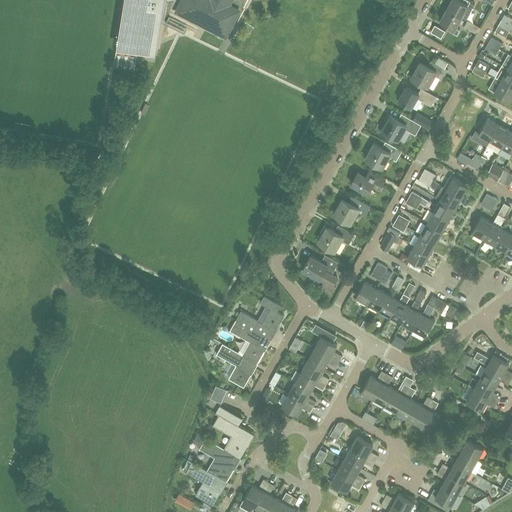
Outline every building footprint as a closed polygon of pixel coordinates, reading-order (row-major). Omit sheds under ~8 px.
[(122,0),(115,47),(154,54),(163,0),(122,0)] [(181,0),(176,12),(225,37),(239,10),(227,4),(229,0),(181,0)] [(459,0),(450,0),(447,8),(461,16),(467,5),(472,8),(474,3),(469,0),(462,0),(462,1),(459,0)] [(455,27),(461,16),(447,8),(440,20),(448,25),(446,29),(457,35),(459,30),(455,27)] [(511,17),(504,14),(501,19),(511,25),(511,17)] [(506,37),(511,25),(501,19),(495,30),(506,37)] [(476,33),(480,27),(468,20),(464,26),(476,33)] [(436,35),(440,37),(441,38),(445,30),(435,24),(431,31),(436,35)] [(492,36),(488,42),(499,48),(502,43),(492,36)] [(496,54),(499,48),(488,42),(485,48),(496,54)] [(478,59),(475,65),(486,72),(489,66),(478,59)] [(442,80),(447,70),(434,62),(431,68),(420,62),(411,76),(428,86),(434,75),(442,80)] [(483,77),(486,72),(475,65),(472,70),(483,77)] [(507,68),(501,65),(495,77),(501,80),(511,86),(511,71),(507,69),(507,68)] [(511,95),(511,86),(501,80),(494,92),(509,101),(511,95)] [(430,105),(436,96),(424,89),(421,94),(406,86),(398,100),(411,107),(416,97),(430,105)] [(434,122),(417,112),(413,119),(430,129),(434,122)] [(401,121),(390,115),(388,114),(383,121),(385,122),(381,130),(398,139),(404,128),(412,132),(415,127),(419,129),(421,125),(417,123),(404,115),(401,121)] [(487,117),(483,125),(479,132),(478,133),(491,139),(499,124),(487,117)] [(499,124),(491,139),(487,145),(499,151),(502,146),(510,131),(499,124)] [(502,146),(511,151),(511,131),(510,131),(502,146)] [(396,160),(402,150),(389,143),(386,149),(374,143),(366,158),(382,167),(388,156),(396,160)] [(469,163),(475,166),(481,155),(476,152),(469,163)] [(481,169),(487,159),(481,155),(475,166),(481,169)] [(498,179),(504,168),(493,162),(487,173),(498,179)] [(425,168),(422,174),(433,180),(436,174),(425,168)] [(498,179),(505,183),(511,172),(504,168),(498,179)] [(379,190),(385,179),(369,170),(366,176),(358,172),(351,183),(367,192),(370,185),(379,190)] [(430,185),(433,180),(422,174),(419,180),(430,185)] [(443,186),(446,188),(447,188),(462,196),(468,184),(453,176),(451,175),(450,177),(449,176),(443,186)] [(455,208),(462,196),(447,188),(446,188),(440,199),(455,208)] [(423,197),(412,191),(409,196),(420,202),(423,197)] [(409,196),(406,202),(421,211),(424,205),(420,202),(409,196)] [(492,210),(498,199),(493,196),(487,207),(492,210)] [(364,217),(370,205),(357,198),(354,205),(342,198),(334,213),(350,222),(356,212),(364,217)] [(435,209),(430,206),(429,208),(434,211),(449,219),(455,208),(440,199),(435,209)] [(504,202),(498,213),(493,222),(484,238),(496,244),(504,229),(499,226),(505,217),(504,216),(510,206),(504,202)] [(434,211),(427,222),(442,230),(449,219),(434,211)] [(399,214),(396,219),(407,226),(410,220),(399,214)] [(472,231),(484,238),(493,222),(481,216),(472,231)] [(396,219),(392,225),(404,231),(407,226),(396,219)] [(442,230),(427,222),(421,234),(436,242),(442,230)] [(349,244),(355,234),(341,226),(338,233),(324,224),(319,232),(322,234),(318,241),(335,251),(341,240),(349,244)] [(399,232),(390,226),(388,230),(397,235),(399,232)] [(496,244),(507,251),(511,242),(511,233),(504,229),(496,244)] [(400,237),(389,231),(381,246),(388,250),(394,241),(397,243),(400,237)] [(421,234),(414,245),(429,253),(436,242),(421,234)] [(423,265),(429,253),(414,245),(408,256),(423,265)] [(332,273),(336,267),(343,271),(346,266),(339,262),(328,256),(324,263),(310,255),(302,269),(320,279),(319,280),(324,282),(321,286),(332,292),(336,285),(335,284),(338,277),(332,273)] [(371,275),(381,280),(387,269),(388,267),(378,262),(371,275)] [(392,272),(387,269),(381,280),(386,283),(392,272)] [(404,279),(398,275),(392,286),(397,289),(404,279)] [(357,296),(368,303),(377,287),(365,281),(357,296)] [(415,285),(409,282),(403,293),(404,293),(391,315),(403,322),(411,307),(411,306),(406,304),(410,296),(409,296),(415,285)] [(368,303),(380,309),(388,294),(377,287),(368,303)] [(421,288),(411,306),(411,307),(403,322),(414,328),(423,313),(422,313),(417,310),(422,303),(421,302),(427,291),(421,288)] [(403,293),(399,300),(388,294),(380,309),(391,315),(404,293),(403,293)] [(432,294),(422,313),(423,313),(414,328),(426,335),(434,320),(429,317),(434,307),(443,311),(447,303),(432,294)] [(241,310),(236,320),(271,339),(284,316),(277,312),(281,305),(264,295),(260,302),(270,308),(262,322),(241,310)] [(452,317),(457,308),(451,304),(446,314),(452,317)] [(249,342),(242,354),(257,363),(271,339),(236,320),(230,331),(249,342)] [(320,336),(314,347),(338,361),(342,356),(333,351),(336,345),(320,336)] [(402,349),(405,344),(394,338),(391,343),(402,349)] [(244,387),(257,363),(242,354),(223,343),(216,354),(236,365),(229,378),(244,387)] [(314,347),(308,359),(323,368),(327,362),(335,367),(338,361),(314,347)] [(508,358),(495,350),(486,365),(510,379),(511,376),(511,372),(505,369),(509,363),(506,361),(508,358)] [(308,359),(301,370),(326,384),(329,378),(320,373),(323,368),(308,359)] [(458,364),(455,370),(461,373),(464,367),(458,364)] [(510,379),(486,365),(480,377),(495,386),(499,380),(507,385),(510,379)] [(301,370),(295,382),(310,391),(314,385),(322,390),(326,384),(301,370)] [(362,391),(373,398),(387,374),(381,371),(376,379),(370,376),(362,391)] [(373,398),(385,404),(394,389),(388,385),(392,377),(387,374),(373,398)] [(480,377),(473,388),(497,402),(501,396),(492,391),(495,386),(480,377)] [(295,382),(288,394),(313,407),(316,401),(307,396),(310,391),(295,382)] [(385,404),(397,411),(410,387),(404,383),(400,392),(394,389),(385,404)] [(224,396),(227,389),(216,385),(213,391),(224,396)] [(397,411),(408,417),(417,402),(411,399),(416,390),(410,387),(397,411)] [(494,407),(497,402),(473,388),(467,399),(482,408),(486,402),(494,407)] [(211,397),(211,398),(221,402),(224,396),(213,391),(211,397)] [(268,396),(263,393),(260,399),(264,402),(268,396)] [(310,413),(313,407),(288,394),(282,405),(297,414),(301,408),(310,413)] [(408,417),(419,424),(433,399),(427,396),(422,405),(417,402),(408,417)] [(431,430),(439,414),(433,411),(438,402),(433,399),(419,424),(431,430)] [(238,425),(242,418),(220,405),(215,412),(219,414),(213,425),(234,437),(227,450),(240,457),(253,434),(238,425)] [(357,435),(351,447),(375,461),(378,455),(369,450),(373,444),(357,435)] [(215,456),(207,470),(213,473),(226,481),(240,457),(227,450),(206,438),(200,448),(215,456)] [(453,445),(477,459),(483,447),(468,438),(464,445),(456,440),(453,445)] [(477,459),(453,445),(449,451),(458,456),(455,462),(470,470),(477,459)] [(351,447),(344,459),(360,467),(363,461),(372,466),(375,461),(351,447)] [(184,471),(184,472),(202,482),(195,495),(213,505),(226,481),(213,473),(187,459),(183,471),(184,471)] [(344,459),(338,470),(362,484),(365,478),(356,473),(360,467),(344,459)] [(443,463),(440,468),(464,482),(470,470),(455,462),(451,468),(443,463)] [(445,479),(442,484),(457,493),(464,482),(440,468),(437,474),(445,479)] [(359,489),(362,484),(338,470),(331,482),(347,491),(350,484),(359,489)] [(239,505),(251,511),(268,482),(263,479),(258,487),(251,484),(239,505)] [(254,506),(264,511),(265,511),(274,497),(269,494),(274,485),(268,482),(254,506)] [(451,505),(457,493),(442,484),(439,490),(434,488),(428,500),(440,506),(443,501),(451,505)] [(265,511),(280,511),(291,495),(285,492),(280,500),(274,497),(265,511)] [(387,493),(384,499),(406,511),(408,511),(414,501),(399,492),(395,498),(387,493)] [(296,511),(297,510),(291,507),(296,498),(291,495),(280,511),(296,511)] [(389,509),(387,511),(406,511),(384,499),(381,504),(389,509)]
